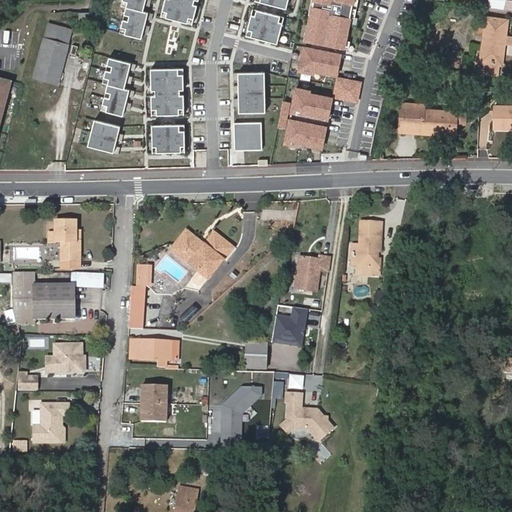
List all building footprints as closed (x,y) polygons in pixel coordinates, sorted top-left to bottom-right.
[(127,9),(122,29),(127,30),(126,36),(143,40),(144,33),(146,26),(148,20),(149,14),(144,12),(145,6),(147,0),(123,0),(124,1),(128,3),(127,9)] [(165,18),(190,24),(191,18),(195,19),(198,6),(194,5),(195,0),(199,1),(199,0),(165,0),(163,11),(166,12),(165,18)] [(353,1),(353,0),(313,0),(313,2),(314,2),(311,18),(310,17),(306,35),(308,35),(306,43),(342,50),(344,42),(345,43),(349,19),(353,1)] [(504,8),(505,0),(489,0),(488,6),(504,8)] [(354,20),(358,2),(353,1),(349,19),(354,20)] [(98,4),(80,4),(80,19),(98,19),(98,4)] [(253,15),(249,14),(244,34),(276,42),(281,22),(277,21),(279,15),(254,9),(253,15)] [(506,20),(487,18),(481,61),(501,64),(506,20)] [(49,22),(45,37),(69,44),(73,29),(49,22)] [(69,44),(45,37),(33,76),(57,83),(69,44)] [(157,37),(154,44),(171,50),(173,43),(157,37)] [(340,55),(303,48),(298,73),(312,76),(313,73),(336,78),(340,55)] [(461,56),(448,55),(447,68),(459,70),(461,56)] [(125,117),(132,91),(127,90),(133,64),(111,59),(106,79),(111,80),(109,86),(105,106),(109,107),(108,113),(125,117)] [(501,64),(481,61),(480,71),(499,74),(501,64)] [(158,116),(183,115),(183,109),(186,109),(186,95),(182,95),(182,90),(186,90),(185,69),(153,70),(153,91),(157,91),(157,96),(153,96),(154,110),(158,110),(158,116)] [(263,72),(240,73),(240,79),(240,86),(240,92),(240,99),(241,105),(241,113),(265,111),(263,72)] [(6,93),(9,82),(0,79),(0,124),(8,93),(6,93)] [(309,93),(295,90),(290,114),(327,121),(331,100),(309,96),(309,93)] [(403,101),(401,129),(456,133),(457,124),(458,110),(426,108),(426,103),(403,101)] [(495,125),(511,125),(511,107),(496,107),(495,125)] [(458,110),(457,124),(464,124),(465,110),(458,110)] [(116,154),(123,128),(97,121),(90,148),(116,154)] [(289,121),(284,145),(298,148),(298,146),(321,150),(326,129),(289,121)] [(265,149),(264,122),(245,122),(245,129),(237,129),(237,150),(265,149)] [(186,146),(185,125),(153,126),(154,148),(157,147),(158,153),(183,152),(183,147),(186,146)] [(49,241),(61,241),(62,259),(79,258),(79,229),(76,229),(75,221),(56,221),(56,231),(49,232),(49,241)] [(381,223),(360,222),(359,245),(355,244),(354,256),(358,256),(357,274),(379,275),(380,259),(377,259),(377,253),(380,252),(381,223)] [(188,231),(185,234),(205,250),(217,236),(214,233),(205,244),(188,231)] [(185,234),(172,250),(199,271),(207,277),(209,279),(234,248),(217,236),(205,250),(185,234)] [(320,259),(299,257),(295,287),(317,291),(320,269),(328,271),(330,257),(320,256),(320,259)] [(79,258),(62,259),(62,267),(79,267),(79,258)] [(151,266),(139,265),(138,286),(145,286),(150,287),(151,266)] [(201,285),(207,277),(199,271),(193,278),(193,282),(198,286),(201,285)] [(33,299),(33,285),(32,272),(13,272),(14,299),(33,299)] [(0,282),(10,283),(11,274),(0,273),(0,282)] [(104,287),(104,274),(73,274),(73,285),(73,287),(104,287)] [(33,299),(73,299),(73,287),(73,285),(33,285),(33,299)] [(132,286),(132,297),(144,298),(145,286),(138,286),(132,286)] [(144,298),(132,297),(130,328),(142,329),(144,298)] [(34,319),(33,299),(14,299),(15,309),(19,325),(34,325),(34,319)] [(73,319),(73,299),(33,299),(34,319),(73,319)] [(303,347),(309,309),(293,307),(292,317),(277,315),(273,342),(303,347)] [(138,360),(139,340),(131,340),(130,360),(138,360)] [(180,341),(139,340),(138,360),(160,360),(160,368),(168,368),(168,361),(180,361),(180,341)] [(55,359),(47,359),(47,374),(56,374),(56,372),(82,372),(82,344),(54,345),(55,359)] [(266,345),(246,344),(245,368),(266,368),(266,345)] [(20,377),(19,391),(40,390),(39,377),(20,377)] [(166,422),(167,385),(142,385),(141,421),(166,422)] [(245,387),(226,406),(226,436),(245,436),(245,414),(259,400),(245,387)] [(302,394),(286,393),(286,402),(288,403),(287,420),(294,428),(308,429),(319,441),(334,428),(317,410),(301,409),(302,394)] [(63,441),(62,413),(69,413),(69,402),(41,403),(41,411),(42,424),(33,425),(34,441),(63,441)] [(33,425),(42,424),(41,411),(33,411),(33,425)] [(287,420),(281,426),(288,434),(294,428),(287,420)] [(210,446),(218,447),(220,439),(212,438),(210,446)] [(12,439),(12,451),(27,451),(27,440),(12,439)] [(215,451),(207,450),(206,468),(214,468),(215,451)] [(192,511),(196,491),(180,488),(176,511),(192,511)]
